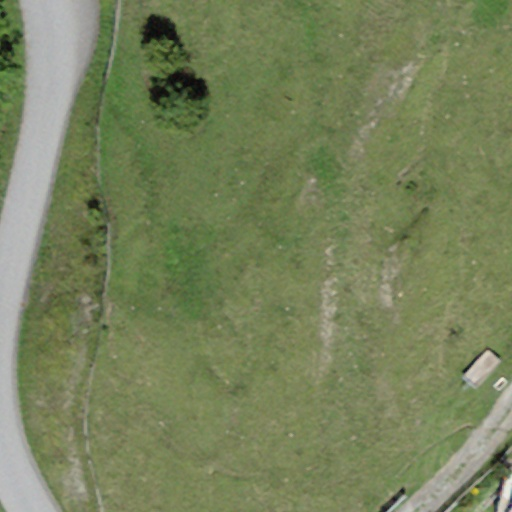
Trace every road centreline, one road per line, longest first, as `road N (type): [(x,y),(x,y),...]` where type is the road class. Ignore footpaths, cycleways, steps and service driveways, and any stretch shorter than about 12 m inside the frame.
road 1 (track): [(0,287),(44,123),(47,0)]
road 2 (track): [(417,511),(511,404)]
